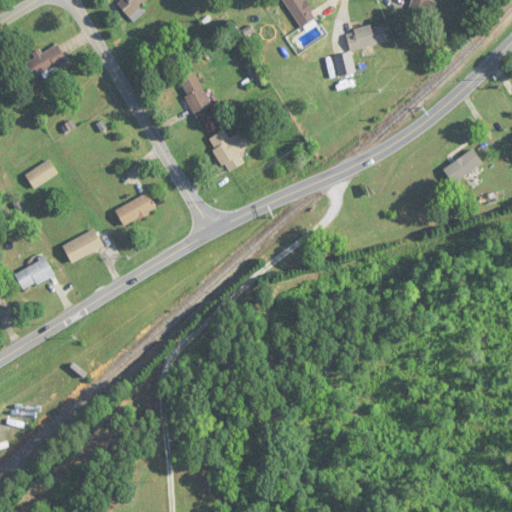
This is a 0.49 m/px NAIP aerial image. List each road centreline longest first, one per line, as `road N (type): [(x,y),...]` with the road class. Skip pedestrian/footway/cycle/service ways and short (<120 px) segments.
road 1 (secondary): [(0,365),(230,225),(385,154),(449,110),(511,49)]
road 2 (residential): [(331,180),(336,204),(326,224),(174,356),(165,388),(173,511)]
road 3 (residential): [(214,234),(74,0)]
